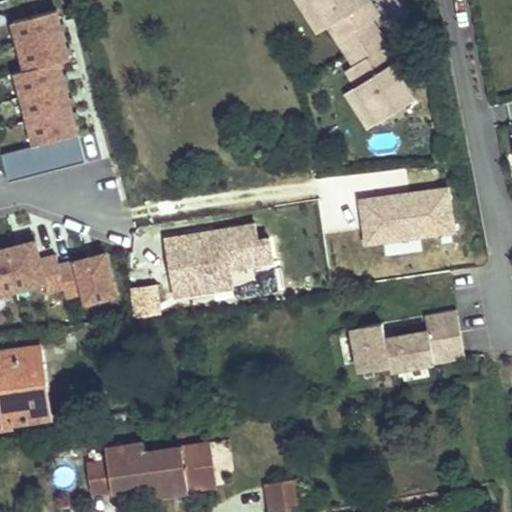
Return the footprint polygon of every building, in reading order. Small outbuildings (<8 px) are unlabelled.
[(297,0),(319,33),(329,27),(312,0),(297,0)] [(371,21),(380,16),(369,0),(366,0),(363,2),(361,0),(312,0),(345,52),(378,32),(371,21)] [(69,59),(57,10),(13,21),(26,70),(16,73),(35,145),(1,154),(9,182),(86,162),(60,62),(69,59)] [(396,61),(378,32),(345,52),(354,65),(346,70),(356,86),(379,122),(415,99),(403,80),(403,79),(398,82),(388,67),(396,61)] [(388,67),(398,82),(403,79),(403,80),(407,78),(396,61),(388,67)] [(379,122),(356,86),(347,92),(370,128),(379,122)] [(361,203),(366,243),(455,231),(448,187),(408,193),(409,196),(401,198),(400,194),(381,196),(378,201),(361,203)] [(255,223),(213,230),(215,242),(210,243),(168,250),(175,295),(216,289),(212,270),(230,267),(273,260),(269,237),(258,239),(255,223)] [(36,240),(6,248),(17,290),(45,282),(48,292),(65,288),(59,265),(57,255),(41,259),(36,240)] [(0,294),(17,290),(6,248),(0,249),(0,294)] [(117,294),(106,253),(59,265),(65,288),(67,297),(84,293),(86,303),(117,294)] [(233,286),(230,267),(212,270),(216,289),(233,286)] [(460,333),(457,317),(426,323),(428,332),(429,338),(460,333)] [(390,367),(385,339),(382,323),(352,329),(360,373),(390,367)] [(96,337),(94,326),(79,329),(80,339),(96,337)] [(445,352),(463,349),(460,333),(429,338),(428,332),(385,339),(390,367),(391,371),(447,361),(445,352)] [(40,347),(56,345),(55,333),(0,341),(0,343),(1,350),(40,344),(40,347)] [(1,350),(0,350),(5,384),(0,384),(0,398),(7,397),(11,422),(51,416),(40,347),(40,344),(1,350)] [(465,357),(463,349),(445,352),(447,361),(465,357)] [(0,423),(11,422),(7,397),(0,398),(0,423)] [(218,485),(211,442),(146,452),(144,442),(107,448),(109,460),(87,464),(92,494),(133,487),(131,479),(149,476),(151,486),(168,483),(170,492),(218,485)] [(133,487),(150,485),(149,476),(131,479),(133,487)] [(270,511),(305,511),(300,478),(266,483),(270,511)] [(151,486),(152,495),(170,492),(168,483),(151,486)]
